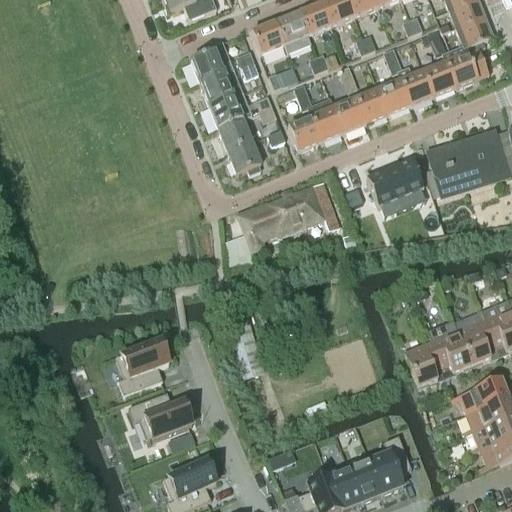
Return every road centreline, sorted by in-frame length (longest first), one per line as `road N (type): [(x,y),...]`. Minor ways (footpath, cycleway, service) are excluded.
road 1 (residential): [(214,211),(511,96)]
road 2 (track): [(219,287),(511,234)]
road 3 (track): [(0,321),(219,287)]
road 4 (residential): [(185,349),(256,511)]
road 5 (residential): [(214,211),(155,54)]
road 6 (residential): [(155,54),(290,0)]
